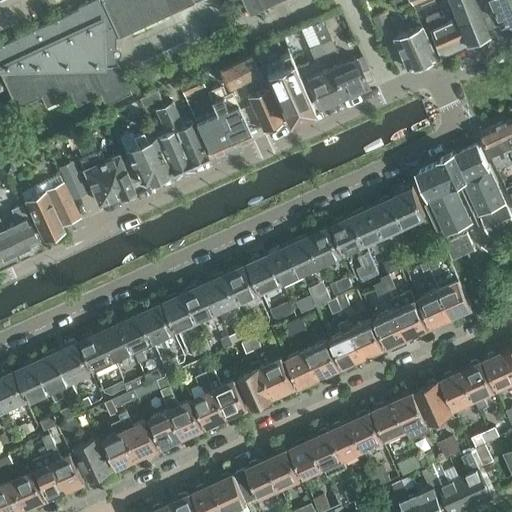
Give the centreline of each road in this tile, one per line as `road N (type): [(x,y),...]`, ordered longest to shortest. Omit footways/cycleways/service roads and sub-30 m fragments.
road 1 (residential): [(0,347),(474,129),(446,73)]
road 2 (residential): [(98,511),(511,329)]
road 3 (residential): [(446,73),(60,244)]
